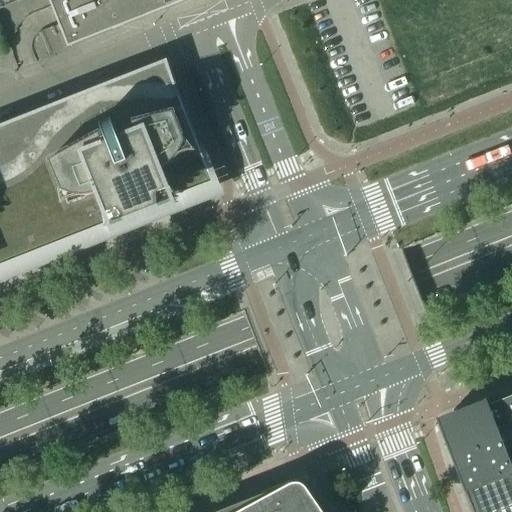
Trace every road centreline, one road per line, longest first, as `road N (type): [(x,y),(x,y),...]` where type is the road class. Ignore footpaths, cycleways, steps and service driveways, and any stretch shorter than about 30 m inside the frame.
road 1 (primary): [(0,460),(511,258)]
road 2 (primary): [(511,225),(0,426)]
road 3 (primary): [(51,511),(337,396)]
road 4 (primary): [(279,249),(0,358)]
road 5 (unclassified): [(190,23),(279,249)]
road 6 (unclassified): [(314,235),(222,11)]
road 7 (primary): [(511,158),(314,235)]
road 8 (residential): [(190,23),(0,99)]
road 9 (tertiary): [(279,249),(337,396)]
road 10 (tertiary): [(374,381),(314,235)]
road 11 (primary): [(374,381),(511,326)]
road 12 (tertiary): [(428,511),(374,381)]
road 13 (tertiary): [(337,396),(382,511)]
